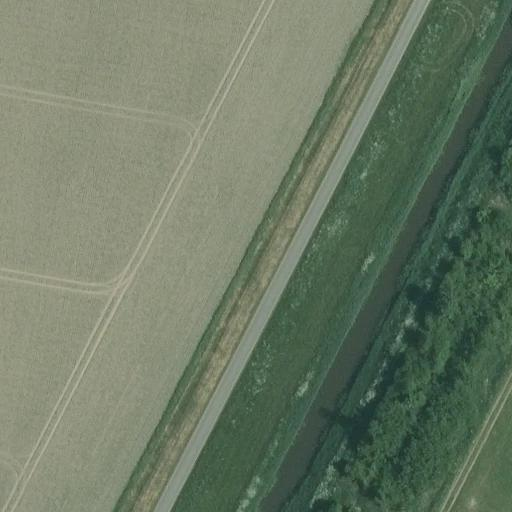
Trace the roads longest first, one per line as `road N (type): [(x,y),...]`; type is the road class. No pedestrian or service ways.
road 1 (unclassified): [(161,511),(422,0)]
road 2 (track): [(316,511),(511,126)]
road 3 (track): [(511,377),(441,511)]
